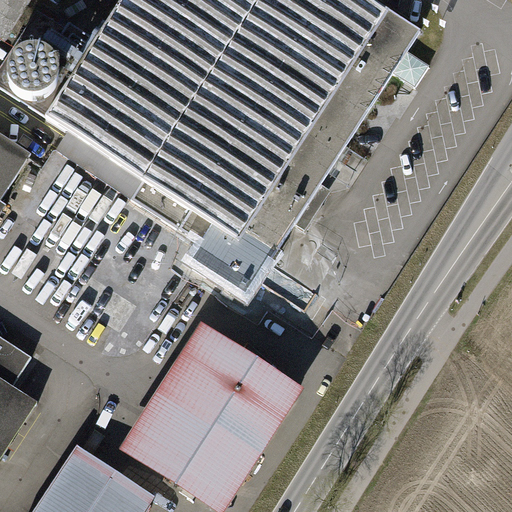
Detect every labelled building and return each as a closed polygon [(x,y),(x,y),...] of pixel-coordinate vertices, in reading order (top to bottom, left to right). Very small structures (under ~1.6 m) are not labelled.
[(0,0),(0,42),(4,45),(33,0),(48,0),(58,6),(62,0),(0,0)] [(421,35),(367,0),(123,0),(45,120),(270,265),(421,35)] [(0,203),(31,158),(0,137),(0,216),(5,208),(0,204),(0,203)] [(201,328),(119,455),(207,511),(229,511),(305,396),(201,328)] [(0,462),(37,406),(12,390),(31,360),(0,339),(0,462)] [(35,511),(148,511),(156,502),(76,450),(35,511)]
